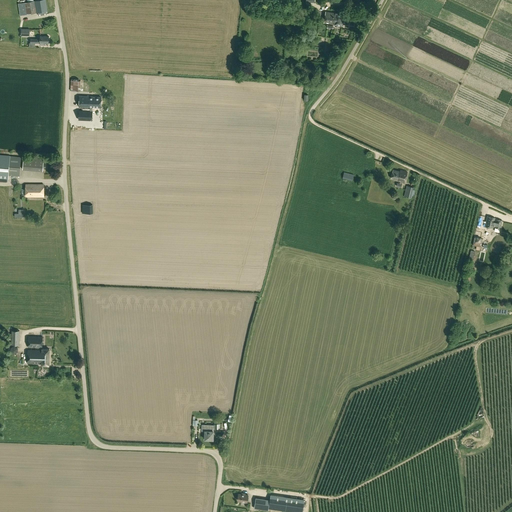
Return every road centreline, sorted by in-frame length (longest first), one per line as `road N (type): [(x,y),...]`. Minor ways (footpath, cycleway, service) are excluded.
road 1 (unclassified): [(215,511),(221,467),(214,453),(101,445),(88,428),(63,167),(66,64),(54,0)]
road 2 (track): [(218,486),(345,493),(484,416),(475,349),(511,329)]
road 3 (track): [(511,214),(316,124),(310,114)]
road 4 (unclassified): [(312,110),(382,0)]
